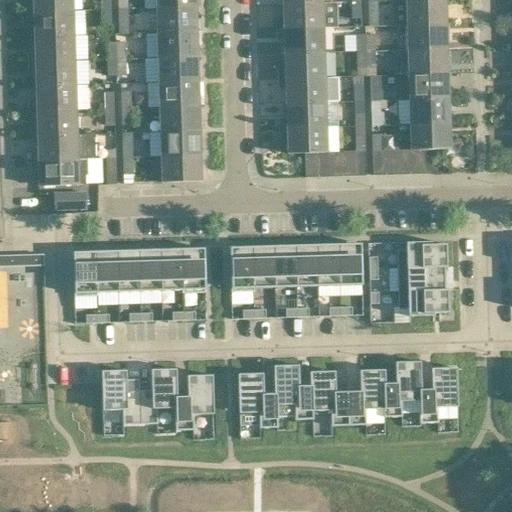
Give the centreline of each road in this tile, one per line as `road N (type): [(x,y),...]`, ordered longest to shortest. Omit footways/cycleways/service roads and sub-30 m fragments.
road 1 (residential): [(488,341),(62,356),(54,228),(0,228)]
road 2 (residential): [(483,197),(237,205)]
road 3 (residential): [(237,205),(231,0)]
road 4 (residential): [(483,197),(488,341)]
road 5 (residential): [(237,205),(104,209)]
